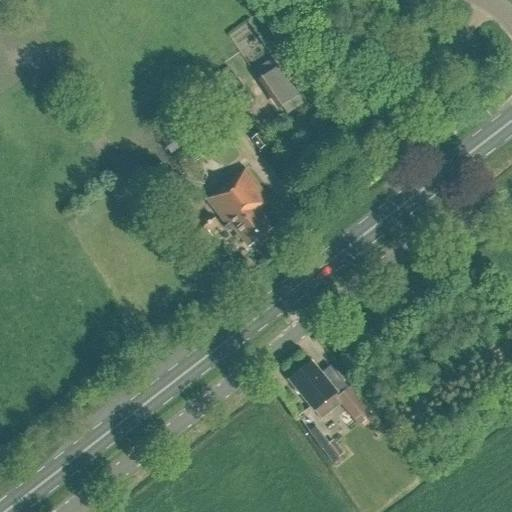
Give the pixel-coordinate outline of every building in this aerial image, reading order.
[(297,95),(278,66),(277,67),(271,58),(256,68),(263,78),(259,80),(279,108),(282,106),(287,114),(301,104),(296,96),(297,95)] [(278,125),(255,140),(258,145),(287,127),(285,123),(288,120),(283,113),(274,119),(278,125)] [(171,154),(187,144),(179,132),(163,142),(171,154)] [(248,247),(272,229),(258,211),(270,201),(245,169),(206,200),(231,232),(234,230),(248,247)] [(184,223),(203,209),(191,194),(173,208),(184,223)] [(188,229),(196,241),(218,224),(209,212),(188,229)] [(336,393),(320,374),(311,363),(289,380),(314,411),(336,393)] [(336,393),(314,411),(320,419),(340,403),(358,426),(371,416),(332,365),(320,374),(336,393)] [(343,454),(333,441),(321,449),(332,463),(343,454)]
